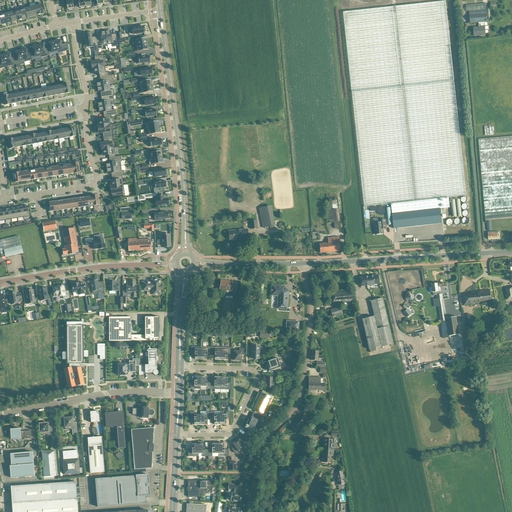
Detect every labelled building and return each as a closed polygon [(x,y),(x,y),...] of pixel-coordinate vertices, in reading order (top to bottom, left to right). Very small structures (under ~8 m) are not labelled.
[(75,2),(75,0),(65,0),(67,9),(68,9),(68,10),(72,9),(72,8),(73,8),(72,2),(75,2)] [(85,6),(84,0),(75,0),(75,2),(78,1),(79,7),(80,7),(80,8),(85,8),(84,7),(85,6)] [(391,204),(394,229),(442,223),(440,198),(467,196),(446,1),(343,12),(352,92),(364,207),(391,204)] [(35,5),(35,6),(38,15),(43,14),(40,3),(35,5)] [(486,9),(486,3),(466,5),(466,11),(469,11),(470,23),(479,23),(479,27),(474,28),(474,34),(478,34),(478,33),(480,33),(480,35),(486,35),(484,23),(487,23),(487,22),(488,22),(487,19),(491,19),(490,9),(486,9)] [(22,19),(20,10),(19,9),(14,10),(15,12),(17,21),(22,19)] [(145,31),(144,27),(143,27),(143,26),(128,29),(129,35),(144,33),(144,31),(145,31)] [(118,46),(116,34),(111,35),(110,31),(109,31),(108,31),(106,32),(105,32),(107,44),(111,44),(112,47),(118,46)] [(107,44),(105,32),(101,32),(100,33),(101,36),(96,37),(97,46),(97,49),(103,48),(103,45),(107,44)] [(97,46),(96,37),(91,37),(91,34),(90,34),(89,34),(86,34),(86,35),(84,35),(85,36),(84,36),(85,39),(85,42),(84,42),(85,46),(86,46),(86,48),(97,46)] [(68,50),(67,43),(61,45),(60,40),(54,42),(58,53),(68,50)] [(58,53),(54,42),(49,43),(50,48),(47,48),(49,55),(58,53)] [(49,55),(47,48),(44,49),(43,45),(38,46),(41,58),(49,55)] [(41,58),(38,46),(32,48),(33,52),(30,53),(32,60),(41,58)] [(32,60),(30,53),(28,54),(26,49),(21,51),(24,62),(32,60)] [(24,62),(21,51),(15,52),(17,57),(14,57),(16,64),(24,62)] [(16,64),(14,57),(11,58),(10,54),(4,55),(7,67),(16,64)] [(93,69),(105,67),(103,55),(94,57),(95,62),(91,62),(91,64),(92,68),(92,69),(93,69)] [(151,61),(150,57),(149,57),(149,56),(136,58),(137,64),(150,62),(150,61),(151,61)] [(106,73),(105,67),(93,69),(93,70),(93,73),(94,73),(94,74),(99,74),(100,77),(108,76),(108,75),(108,72),(106,73)] [(153,73),(152,69),(151,69),(151,68),(138,70),(139,76),(152,74),(152,73),(153,73)] [(112,75),(108,75),(108,76),(100,77),(100,82),(97,82),(97,83),(97,87),(98,87),(109,86),(109,81),(113,81),(112,75)] [(110,90),(109,86),(98,87),(98,88),(97,88),(98,91),(98,92),(100,92),(101,97),(113,95),(115,95),(114,89),(110,90)] [(114,105),(113,101),(114,101),(113,95),(101,97),(102,102),(98,102),(98,103),(99,107),(111,106),(114,105)] [(157,102),(156,98),(155,99),(155,97),(142,99),(143,105),(156,104),(156,103),(157,102)] [(111,110),(111,106),(99,107),(99,108),(99,111),(100,112),(103,112),(104,117),(111,116),(116,115),(115,109),(111,110)] [(111,119),(111,116),(104,117),(104,120),(98,121),(98,122),(98,126),(99,126),(99,127),(111,125),(110,119),(111,119)] [(160,127),(159,121),(145,123),(145,124),(145,129),(147,129),(160,127)] [(112,136),(111,125),(99,127),(99,126),(98,127),(98,128),(98,132),(99,133),(102,132),(103,138),(112,136)] [(114,148),(112,136),(103,138),(104,143),(100,144),(100,145),(101,149),(101,150),(102,150),(114,148)] [(485,219),(511,217),(511,136),(478,139),(485,219)] [(162,145),(161,139),(148,141),(149,147),(162,145)] [(115,157),(114,148),(102,150),(102,151),(102,155),(103,155),(108,155),(109,158),(115,157)] [(121,156),(115,157),(109,158),(110,163),(106,163),(106,165),(107,168),(122,166),(121,166),(120,162),(122,162),(121,156)] [(123,166),(122,166),(107,168),(107,169),(107,172),(108,173),(111,173),(112,178),(122,176),(124,176),(123,170),(122,171),(121,166),(123,166)] [(167,174),(166,170),(165,170),(165,169),(152,171),(153,177),(158,176),(166,175),(166,174),(167,174)] [(21,181),(19,172),(14,173),(11,174),(12,180),(15,180),(15,182),(21,181)] [(123,185),(122,176),(112,178),(112,181),(111,181),(111,182),(110,182),(111,186),(111,187),(123,185)] [(165,181),(153,183),(153,189),(154,193),(164,192),(164,190),(163,187),(166,187),(165,181)] [(125,197),(123,185),(111,187),(110,187),(111,188),(110,188),(111,192),(111,193),(115,193),(116,198),(125,197)] [(168,202),(168,198),(165,199),(165,198),(165,196),(165,195),(162,196),(162,195),(161,195),(161,196),(158,196),(156,196),(156,199),(155,199),(155,206),(162,206),(166,206),(166,205),(168,205),(168,204),(169,204),(169,202),(168,202)] [(334,222),(335,229),(340,228),(338,210),(337,210),(336,200),(326,201),(329,223),(334,222)] [(30,217),(28,206),(22,207),(23,217),(23,218),(30,217)] [(259,208),(263,228),(275,225),(271,206),(259,208)] [(169,219),(169,212),(161,213),(161,212),(154,213),(154,220),(165,220),(165,219),(169,219)] [(375,223),(375,229),(376,234),(373,234),(384,233),(383,229),(384,228),(387,227),(386,219),(379,220),(379,222),(375,223)] [(56,228),(55,221),(42,223),(44,231),(47,230),(53,229),(56,228)] [(78,252),(74,228),(62,230),(65,245),(64,246),(64,249),(62,249),(63,255),(69,254),(75,253),(75,252),(78,252)] [(247,229),(228,231),(229,240),(248,238),(247,229)] [(162,240),(157,240),(157,247),(158,247),(163,247),(163,248),(171,247),(170,239),(170,234),(166,235),(166,234),(165,234),(165,235),(162,235),(162,240)] [(0,247),(3,247),(5,257),(23,253),(19,236),(0,240),(0,247)] [(340,251),(339,237),(327,238),(328,243),(319,244),(320,253),(340,251)] [(85,239),(86,246),(91,245),(93,244),(94,249),(99,248),(99,249),(106,248),(105,243),(104,243),(104,242),(103,238),(97,240),(94,241),(94,238),(90,239),(85,239)] [(150,239),(139,240),(137,240),(137,241),(128,242),(128,251),(151,250),(150,239)] [(361,286),(379,284),(378,275),(360,278),(361,286)] [(98,280),(90,281),(92,292),(97,291),(98,294),(98,299),(104,299),(104,286),(99,286),(98,280)] [(152,295),(160,295),(160,289),(162,289),(162,285),(160,285),(160,280),(151,280),(152,282),(142,282),(142,291),(152,290),(152,295)] [(221,280),(219,289),(236,292),(237,283),(221,280)] [(115,281),(108,281),(108,291),(115,291),(119,291),(119,284),(115,284),(115,281)] [(129,285),(126,285),(126,294),(131,294),(131,297),(136,297),(136,285),(136,281),(129,281),(129,285)] [(86,291),(84,283),(79,284),(79,283),(73,284),(73,285),(72,285),(72,289),(71,289),(72,292),(73,292),(73,293),(78,292),(78,295),(85,294),(84,291),(86,291)] [(430,288),(429,289),(430,291),(430,292),(431,293),(433,292),(434,296),(437,295),(437,299),(434,300),(435,307),(438,307),(441,320),(441,325),(443,338),(450,337),(449,336),(459,334),(457,317),(446,318),(442,294),(441,294),(441,291),(440,287),(438,287),(438,283),(432,284),(432,287),(430,288)] [(69,298),(68,291),(64,292),(64,286),(62,286),(57,286),(57,287),(53,288),(54,296),(58,296),(59,297),(63,296),(63,299),(69,298)] [(279,308),(287,309),(288,291),(287,291),(284,288),(284,287),(284,286),(284,287),(272,286),(272,290),(271,290),(271,291),(272,291),(271,294),(278,294),(279,297),(279,308)] [(52,303),(51,295),(48,295),(47,288),(39,289),(41,301),(48,300),(49,303),(52,303)] [(33,290),(25,291),(27,304),(35,303),(35,304),(38,304),(37,298),(34,298),(33,290)] [(482,301),(492,300),(490,290),(474,292),(463,294),(465,306),(482,303),(482,301)] [(22,301),(21,294),(16,294),(16,293),(15,293),(14,292),(11,292),(11,293),(9,294),(11,304),(18,303),(18,302),(22,301)] [(332,303),(352,301),(351,292),(331,293),(332,303)] [(7,301),(4,302),(3,295),(0,295),(0,309),(2,309),(3,313),(9,312),(7,300),(7,301)] [(374,316),(363,319),(369,349),(370,352),(376,351),(376,348),(387,346),(393,344),(388,325),(382,298),(373,300),(370,301),(374,316)] [(332,317),(342,314),(340,307),(330,310),(332,317)] [(470,313),(464,315),(466,325),(473,323),(470,313)] [(159,339),(159,317),(146,317),(146,330),(145,330),(145,335),(131,335),(131,320),(129,320),(129,317),(124,317),(109,317),(109,341),(108,341),(153,341),(153,339),(159,339)] [(298,330),(299,322),(287,321),(286,329),(298,330)] [(83,364),(83,325),(81,325),(81,323),(82,323),(82,322),(66,322),(67,352),(67,360),(67,364),(69,364),(69,365),(69,368),(64,369),(68,388),(75,387),(75,386),(76,386),(80,385),(83,385),(84,385),(81,367),(80,367),(80,364),(83,364)] [(143,365),(139,365),(139,366),(139,375),(143,375),(143,371),(145,371),(145,372),(145,373),(153,373),(153,374),(154,374),(155,375),(157,375),(157,374),(158,373),(158,371),(157,371),(156,370),(156,365),(156,361),(157,361),(158,360),(158,359),(158,358),(158,357),(157,357),(156,356),(156,349),(151,349),(148,346),(145,349),(148,352),(148,362),(148,365),(145,365),(145,366),(143,366),(143,365)] [(201,359),(201,349),(201,347),(191,346),(191,353),(195,353),(195,355),(195,359),(201,359)] [(262,354),(262,351),(259,351),(259,346),(252,346),(252,348),(249,348),(249,352),(249,358),(251,358),(256,359),(259,359),(259,358),(262,358),(262,354)] [(207,354),(211,354),(211,347),(201,347),(201,349),(201,359),(207,359),(207,355),(207,354)] [(221,360),(221,347),(211,347),(211,354),(215,354),(215,355),(215,360),(221,360)] [(231,347),(221,347),(221,360),(227,360),(227,356),(227,354),(231,354),(231,347)] [(234,360),(241,360),(241,355),(245,355),(245,348),(239,348),(239,351),(234,351),(234,360)] [(266,365),(266,370),(276,370),(276,369),(280,367),(277,359),(278,358),(274,353),(268,357),(271,360),(266,362),(267,365),(266,365)] [(126,375),(126,371),(129,371),(129,372),(135,372),(135,366),(139,366),(139,365),(139,359),(132,359),(132,361),(129,361),(129,360),(129,365),(126,365),(126,364),(118,364),(118,367),(117,367),(117,372),(118,372),(118,375),(120,375),(120,376),(124,376),(124,375),(126,375)] [(270,377),(266,377),(265,388),(273,388),(273,382),(276,382),(276,378),(278,378),(278,374),(270,373),(270,377)] [(200,386),(200,376),(194,376),(194,381),(194,382),(190,382),(190,389),(200,389),(200,386)] [(206,377),(200,376),(200,386),(200,389),(210,389),(210,382),(206,382),(206,381),(206,377)] [(220,390),(220,377),(214,377),(214,381),(214,383),(210,382),(210,389),(220,390)] [(226,377),(220,377),(220,390),(230,390),(231,383),(226,383),(226,381),(226,377)] [(308,390),(324,390),(325,383),(320,383),(320,378),(309,377),(308,390)] [(254,413),(260,416),(262,413),(264,408),(266,409),(272,398),(261,393),(257,402),(258,402),(259,402),(258,405),(255,410),(256,410),(255,413),(254,413)] [(151,409),(149,409),(149,408),(142,407),(142,409),(132,408),(132,415),(142,415),(142,418),(148,419),(149,415),(151,416),(152,415),(153,415),(153,414),(154,414),(154,413),(154,412),(154,411),(153,411),(153,410),(152,409),(151,409)] [(94,411),(91,412),(92,415),(90,415),(91,423),(99,422),(98,411),(94,411)] [(200,425),(200,415),(197,415),(197,412),(190,412),(190,419),(194,419),(194,420),(194,425),(200,425)] [(206,419),(210,419),(210,412),(206,412),(206,415),(200,415),(200,425),(206,425),(206,420),(206,419)] [(220,424),(220,414),(214,414),(214,412),(210,412),(210,419),(214,419),(214,420),(214,424),(220,424)] [(226,424),(226,420),(226,419),(230,419),(230,412),(226,412),(226,414),(220,414),(220,424),(226,424)] [(248,420),(244,428),(248,429),(248,430),(251,431),(252,431),(254,427),(254,428),(256,424),(260,426),(264,418),(253,412),(253,413),(254,413),(250,421),(248,420)] [(123,424),(123,414),(116,415),(116,416),(113,416),(113,413),(106,414),(107,427),(117,426),(117,431),(118,448),(125,448),(124,431),(124,426),(122,426),(122,424),(123,424)] [(65,418),(64,418),(65,427),(65,429),(69,429),(69,427),(72,427),(72,435),(77,434),(76,423),(73,424),(73,417),(68,418),(68,416),(65,417),(65,418)] [(294,425),(294,426),(297,429),(297,428),(298,429),(299,427),(302,429),(305,426),(303,424),(304,422),(303,420),(304,419),(301,417),(300,418),(294,425)] [(48,429),(48,427),(48,423),(46,423),(46,422),(41,423),(41,424),(39,424),(40,436),(52,435),(51,428),(48,429)] [(24,439),(31,438),(31,430),(20,431),(20,428),(10,429),(11,435),(10,435),(10,438),(11,438),(11,439),(21,438),(21,437),(24,437),(24,439)] [(134,470),(151,468),(152,452),(153,452),(152,452),(153,444),(154,428),(131,430),(134,470)] [(87,440),(90,473),(104,472),(102,439),(101,439),(101,437),(87,438),(88,440),(87,440)] [(233,443),(235,446),(236,448),(233,450),(235,453),(238,451),(244,448),(244,447),(245,446),(243,443),(242,444),(239,439),(233,443)] [(333,450),(333,439),(325,439),(324,450),(333,450)] [(224,443),(218,444),(218,456),(228,456),(228,449),(224,449),(224,448),(224,443)] [(198,456),(198,444),(192,444),(192,448),(192,450),(188,450),(188,456),(198,456)] [(204,444),(198,444),(198,456),(198,454),(201,454),(201,456),(208,456),(208,449),(204,449),(204,448),(204,444)] [(218,456),(218,444),(212,444),(212,448),(212,449),(208,449),(208,456),(218,456)] [(42,452),(44,477),(56,476),(54,451),(46,451),(46,450),(42,451),(42,452)] [(63,460),(64,474),(79,473),(78,459),(77,450),(63,451),(63,460)] [(333,450),(324,450),(323,450),(323,462),(330,463),(331,454),(333,454),(333,450)] [(10,466),(11,478),(34,476),(33,452),(10,454),(11,466),(10,466)] [(122,462),(126,459),(121,453),(117,456),(122,462)] [(336,472),(339,487),(343,486),(343,484),(345,484),(343,471),(336,472)] [(149,484),(148,474),(95,479),(97,507),(146,503),(145,496),(150,495),(149,486),(147,486),(147,484),(149,484)] [(187,490),(188,490),(188,497),(200,497),(201,494),(211,494),(212,489),(213,489),(213,486),(212,486),(213,481),(206,481),(206,482),(200,482),(200,481),(188,481),(188,487),(187,487),(187,490)] [(77,511),(76,482),(11,486),(12,511),(77,511)] [(241,494),(235,493),(235,490),(236,490),(237,486),(228,484),(228,489),(232,490),(232,493),(232,492),(230,501),(240,503),(241,494)]
